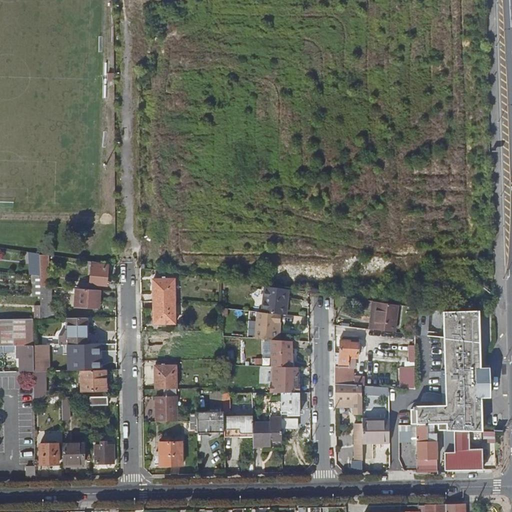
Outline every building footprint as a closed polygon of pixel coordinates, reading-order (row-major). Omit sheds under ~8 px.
[(47,257),(39,255),(40,272),(48,272),(47,257)] [(108,265),(92,263),(90,285),(106,287),(108,265)] [(40,272),(40,277),(40,285),(40,288),(45,288),(45,278),(48,278),(48,272),(40,272)] [(153,303),(175,303),(174,281),(153,281),(153,303)] [(32,298),(40,299),(40,288),(40,285),(32,285),(32,298)] [(286,300),(287,291),(262,287),(259,313),(275,315),(280,315),(281,316),(283,299),(286,300)] [(98,291),(75,290),(74,308),(99,310),(100,304),(96,304),(98,291)] [(175,325),(175,303),(153,303),(153,325),(175,325)] [(377,332),(385,332),(395,334),(398,307),(377,304),(373,331),(377,332)] [(442,312),(443,339),(478,344),(477,311),(442,312)] [(279,324),(280,315),(275,315),(259,313),(256,313),(255,340),(270,341),(276,341),(277,323),(279,324)] [(39,346),(48,346),(86,345),(86,319),(67,320),(68,337),(40,338),(39,346)] [(0,346),(17,347),(33,346),(32,320),(0,320),(0,346)] [(230,328),(229,336),(245,338),(246,330),(230,328)] [(148,336),(147,362),(162,362),(162,349),(166,349),(166,343),(170,342),(170,347),(184,347),(185,341),(187,340),(187,335),(148,336)] [(414,390),(413,336),(406,335),(406,390),(414,390)] [(410,428),(432,427),(432,425),(437,425),(437,432),(443,432),(451,432),(480,433),(479,398),(486,398),(486,371),(479,371),(478,344),(443,339),(444,407),(414,407),(414,408),(413,408),(413,410),(410,410),(410,425),(416,425),(416,426),(410,427),(410,428)] [(333,356),(334,385),(349,386),(351,370),(347,370),(348,355),(357,356),(357,355),(359,356),(362,355),(363,350),(360,348),(358,348),(358,342),(340,340),(339,356),(333,356)] [(271,367),(272,367),(292,368),(292,342),(276,341),(270,341),(271,367)] [(21,373),(33,372),(33,346),(17,347),(17,350),(21,350),(21,373)] [(33,346),(33,372),(40,372),(49,372),(48,346),(39,346),(33,346)] [(154,369),(154,391),(176,390),(176,369),(164,370),(164,367),(158,367),(158,369),(154,369)] [(296,386),(296,368),(292,368),(272,367),(272,385),(271,385),(271,394),(280,394),(296,394),(296,386)] [(105,371),(81,372),(81,391),(105,391),(105,371)] [(389,377),(388,389),(396,389),(396,378),(389,377)] [(352,415),(361,415),(360,387),(353,386),(349,386),(334,385),(334,402),(352,401),(352,415)] [(296,394),(280,394),(281,419),(281,426),(285,426),(285,416),(299,416),(299,394),(296,394)] [(241,416),(252,416),(252,396),(229,397),(229,406),(241,406),(241,416)] [(107,397),(89,398),(89,407),(108,406),(107,397)] [(154,399),(155,423),(177,423),(176,398),(154,399)] [(196,410),(196,423),(196,431),(223,431),(223,421),(223,410),(196,410)] [(252,424),(252,450),(270,451),(269,440),(273,440),(273,443),(281,443),(281,426),(281,419),(268,420),(268,424),(252,424)] [(293,421),(293,429),(306,429),(306,420),(293,421)] [(361,423),(361,424),(361,444),(387,443),(387,422),(361,423)] [(352,462),(361,462),(361,444),(361,424),(352,424),(352,462)] [(435,472),(435,443),(433,443),(432,427),(410,428),(411,451),(417,451),(417,461),(416,461),(415,472),(435,472)] [(495,442),(496,431),(483,430),(483,442),(495,442)] [(443,472),(481,471),(480,450),(468,450),(468,444),(481,444),(480,433),(451,432),(443,432),(443,453),(443,472)] [(153,435),(153,461),(176,461),(176,438),(167,438),(167,434),(153,435)] [(95,443),(95,464),(114,464),(113,446),(101,446),(100,443),(95,443)] [(39,444),(39,465),(57,464),(57,444),(39,444)] [(62,445),(62,465),(82,464),(82,445),(62,445)] [(26,478),(35,478),(34,467),(26,468),(26,478)]
